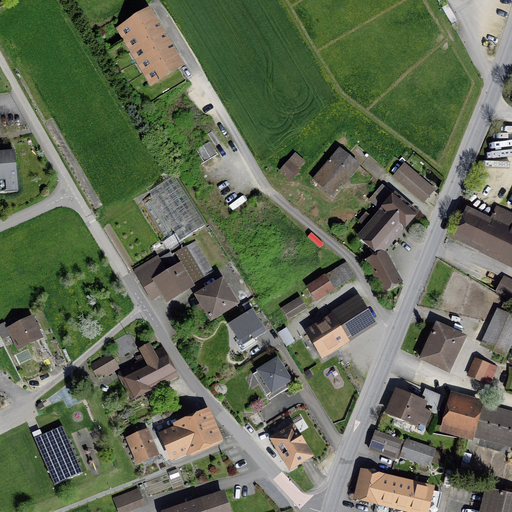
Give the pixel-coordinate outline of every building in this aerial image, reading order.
[(458,22),(445,0),(437,0),(452,25),(458,22)] [(130,38),(155,23),(149,12),(123,27),(130,38)] [(155,23),(130,38),(136,49),(162,33),(155,23)] [(162,33),(136,49),(143,60),(168,44),(162,33)] [(168,44),(143,60),(149,70),(175,55),(168,44)] [(175,55),(149,70),(156,81),(181,66),(175,55)] [(195,88),(165,106),(224,203),(253,185),(195,88)] [(328,184),(335,191),(350,173),(352,175),(359,166),(340,149),(313,179),(324,189),(328,184)] [(17,181),(14,152),(3,153),(3,157),(0,156),(0,192),(5,192),(4,189),(12,188),(12,181),(17,181)] [(289,179),(304,162),(295,154),(281,171),(289,179)] [(424,203),(434,191),(404,165),(394,176),(424,203)] [(172,176),(168,170),(161,175),(165,181),(148,192),(153,199),(145,204),(167,238),(162,241),(167,249),(205,225),(174,175),(172,176)] [(402,228),(415,213),(394,194),(381,209),(385,213),(361,241),(376,254),(401,226),(402,228)] [(266,207),(237,224),(263,267),(292,250),(266,207)] [(511,214),(497,208),(489,224),(468,214),(458,236),(511,261),(511,214)] [(154,257),(128,214),(108,226),(135,269),(154,257)] [(172,254),(139,274),(152,296),(162,291),(167,299),(213,271),(196,241),(172,255),(172,254)] [(369,262),(384,290),(399,281),(384,254),(369,262)] [(346,264),(299,293),(308,306),(354,276),(346,264)] [(511,281),(505,277),(497,292),(511,300),(511,281)] [(210,318),(236,302),(223,280),(197,296),(210,318)] [(300,297),(282,309),(286,315),(304,304),(300,297)] [(308,334),(322,355),(373,323),(357,298),(330,314),(332,319),(308,334)] [(254,339),(264,332),(252,311),(231,325),(240,341),(251,334),(254,339)] [(505,356),(511,340),(511,316),(499,311),(483,346),(505,356)] [(40,338),(30,319),(11,329),(20,348),(40,338)] [(5,323),(0,324),(0,334),(2,338),(10,334),(5,323)] [(447,371),(463,337),(437,325),(421,359),(447,371)] [(287,345),(295,341),(287,327),(279,331),(287,345)] [(126,335),(113,341),(119,354),(137,344),(132,333),(127,336),(126,335)] [(123,378),(132,395),(176,372),(164,348),(154,354),(150,346),(141,350),(143,355),(136,359),(142,369),(123,378)] [(100,376),(115,366),(109,356),(93,365),(100,376)] [(506,375),(494,370),(495,367),(477,359),(469,377),(501,389),(506,375)] [(269,400),(293,385),(284,370),(282,371),(275,361),(258,371),(265,381),(260,384),(269,400)] [(425,403),(397,391),(387,413),(416,425),(417,422),(425,425),(431,412),(423,409),(425,403)] [(511,447),(511,412),(484,405),(483,409),(478,408),(477,409),(453,402),(446,426),(474,434),(474,437),(511,447)] [(209,413),(158,435),(171,465),(222,443),(209,413)] [(33,431),(54,484),(83,472),(64,425),(43,433),(41,428),(33,431)] [(290,468),(310,456),(293,428),(273,440),(290,468)] [(148,430),(125,440),(137,467),(160,457),(148,430)] [(402,441),(375,432),(369,450),(396,459),(402,441)] [(429,465),(434,450),(406,441),(401,455),(429,465)] [(415,511),(424,511),(431,488),(363,472),(357,497),(415,511)] [(511,511),(511,495),(487,490),(482,511),(511,511)] [(117,511),(129,511),(144,507),(138,491),(113,500),(117,511)] [(230,511),(225,494),(167,511),(230,511)]
